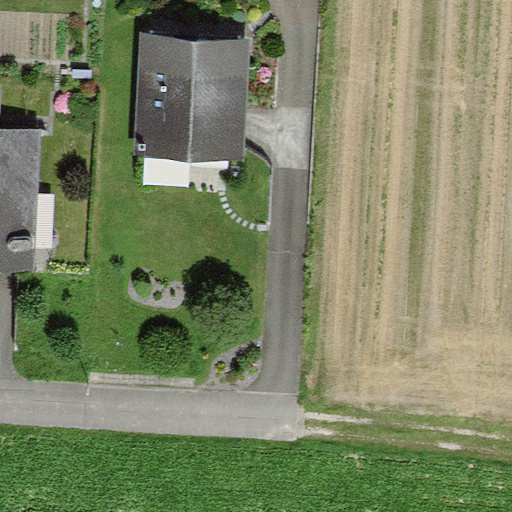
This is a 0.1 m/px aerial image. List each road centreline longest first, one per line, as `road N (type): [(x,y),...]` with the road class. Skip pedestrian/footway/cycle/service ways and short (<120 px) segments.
road 1 (residential): [(0,404),(273,421)]
road 2 (track): [(511,452),(273,421)]
